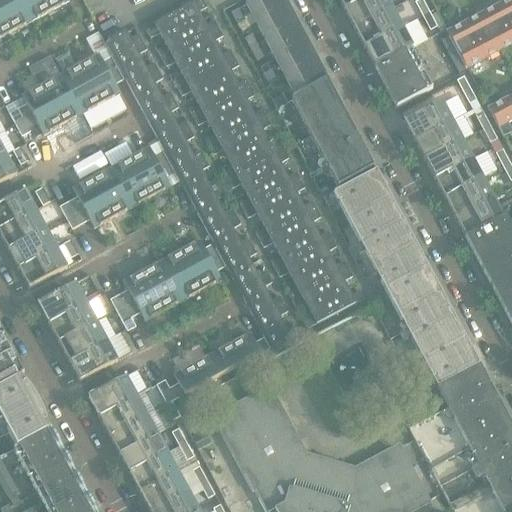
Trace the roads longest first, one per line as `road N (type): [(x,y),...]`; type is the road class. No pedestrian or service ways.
road 1 (residential): [(311,0),(511,382)]
road 2 (residential): [(121,511),(0,287)]
